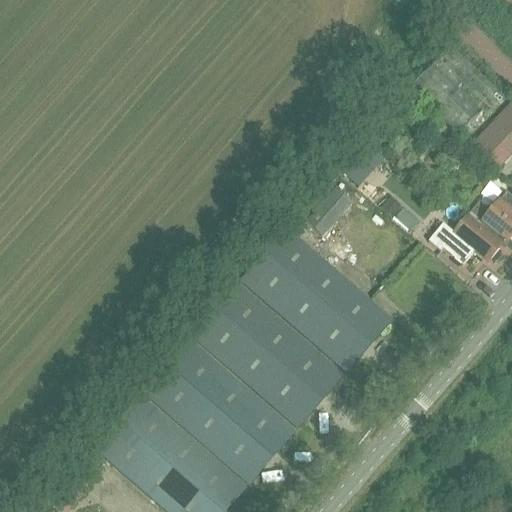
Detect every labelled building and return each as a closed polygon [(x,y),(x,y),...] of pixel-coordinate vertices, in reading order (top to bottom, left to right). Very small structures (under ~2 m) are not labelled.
[(459,138),(500,96),(451,49),(410,91),(459,138)] [(493,172),(511,152),(511,106),(471,151),(493,172)] [(374,121),(371,125),(370,124),(360,136),(373,146),(375,148),(384,137),(379,133),(377,130),(385,121),(382,118),(379,116),(374,121)] [(372,149),(360,138),(334,166),(346,177),(359,189),(385,161),(374,151),(372,149)] [(307,226),(321,238),(350,205),(336,192),(307,226)] [(479,223),(504,242),(507,245),(511,238),(511,197),(511,199),(506,195),(490,214),(478,205),(470,214),(480,222),(479,223)] [(403,209),(391,198),(390,198),(389,199),(388,201),(382,206),(380,209),(380,210),(392,221),(399,214),(403,209)] [(442,226),(428,244),(440,254),(442,251),(463,268),(474,254),(488,264),(502,247),(501,246),(504,242),(479,223),(477,226),(467,218),(453,235),(442,226)] [(290,235),(243,285),(348,376),(395,326),(290,235)] [(345,380),(240,289),(192,340),(297,431),(345,380)] [(249,487),(294,434),(188,342),(141,400),(249,487)] [(93,456),(162,511),(226,511),(245,490),(138,403),(93,456)]
